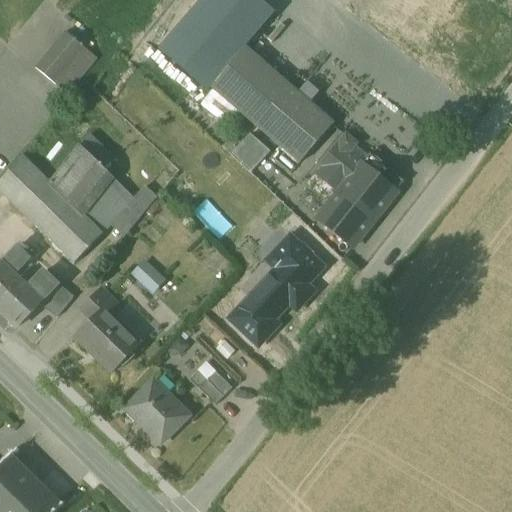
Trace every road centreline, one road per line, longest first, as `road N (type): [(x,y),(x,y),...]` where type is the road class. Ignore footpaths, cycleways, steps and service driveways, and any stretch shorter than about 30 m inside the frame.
road 1 (unclassified): [(511,105),(211,511)]
road 2 (primary): [(151,511),(0,366)]
